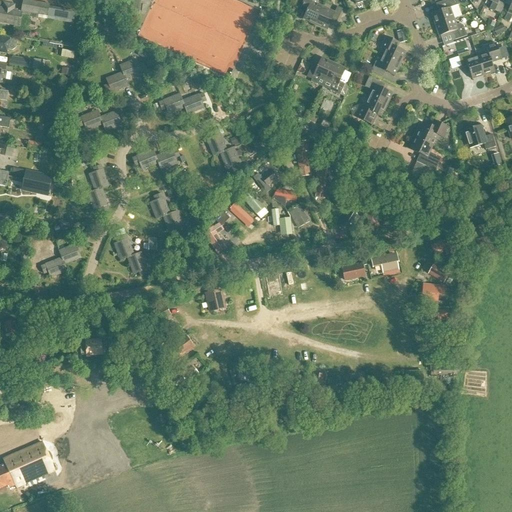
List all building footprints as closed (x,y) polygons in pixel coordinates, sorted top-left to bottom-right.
[(26,0),(22,0),(21,12),(73,21),(75,11),(50,7),(50,4),(26,0)] [(133,0),(132,14),(139,15),(141,0),(133,0)] [(304,0),(302,5),(309,8),(303,19),(315,25),(323,8),(317,6),(319,0),(304,0)] [(435,26),(454,19),(450,8),(459,5),(457,0),(454,0),(437,6),(439,12),(431,14),(435,26)] [(487,0),(493,2),(489,9),(494,12),(498,5),(499,0),(487,0)] [(3,3),(2,8),(0,7),(0,23),(20,27),(22,12),(14,10),(15,5),(3,3)] [(323,8),(315,25),(327,30),(331,21),(336,23),(342,10),(337,7),(334,14),(323,8)] [(455,41),(467,37),(463,26),(460,24),(456,25),(454,19),(435,26),(439,37),(452,32),(455,41)] [(493,29),(496,36),(506,32),(503,25),(493,29)] [(403,31),(396,32),(398,40),(405,38),(403,31)] [(0,53),(7,54),(8,50),(14,51),(16,49),(18,43),(16,40),(10,39),(0,37),(0,53)] [(386,50),(383,57),(399,64),(405,53),(396,48),(398,43),(387,38),(382,48),(386,50)] [(486,47),(488,54),(477,57),(483,76),(494,73),(491,63),(501,60),(496,44),(486,47)] [(62,50),(61,57),(73,60),(75,52),(62,50)] [(472,80),(483,76),(477,57),(471,59),(469,52),(458,56),(462,69),(468,67),(472,80)] [(12,57),(10,65),(29,68),(30,60),(12,57)] [(399,64),(383,57),(380,64),(376,62),(371,72),(382,77),(385,72),(394,76),(399,64)] [(325,81),(333,65),(321,59),(317,68),(312,66),(307,77),(312,80),(314,76),(325,81)] [(125,80),(142,73),(141,73),(146,71),(143,64),(139,65),(136,60),(120,66),(122,73),(125,80)] [(147,63),(149,68),(156,65),(154,60),(147,63)] [(40,71),(48,72),(50,63),(41,61),(40,71)] [(333,65),(325,81),(337,86),(334,93),(339,95),(345,84),(339,82),(345,70),(333,65)] [(128,87),(125,80),(122,73),(106,80),(108,85),(104,87),(107,94),(111,93),(128,87)] [(365,87),(373,91),(369,98),(386,105),(391,94),(382,90),(385,84),(369,77),(365,87)] [(0,100),(1,101),(7,102),(8,92),(0,90),(0,100)] [(185,108),(184,108),(187,115),(204,109),(202,103),(206,101),(203,94),(199,96),(199,95),(182,102),(185,108)] [(168,115),(184,108),(185,108),(182,102),(180,95),(163,101),(163,102),(159,103),(162,111),(166,109),(168,115)] [(386,105),(369,98),(364,110),(360,108),(355,118),(372,125),(376,115),(380,117),(386,105)] [(86,131),(103,125),(100,118),(98,111),(81,118),(77,120),(80,127),(84,126),(86,131)] [(103,125),(105,132),(122,125),(120,120),(124,118),(121,111),(117,112),(100,118),(103,125)] [(0,127),(9,129),(10,119),(0,117),(0,127)] [(433,122),(431,127),(423,124),(422,126),(419,124),(416,132),(419,133),(416,139),(432,147),(435,140),(440,142),(442,138),(444,139),(449,129),(433,122)] [(484,137),(481,126),(462,132),(465,140),(466,140),(469,149),(484,144),(486,150),(495,147),(491,135),(484,137)] [(213,157),(220,154),(226,151),(220,135),(219,135),(218,131),(210,134),(212,138),(207,140),(213,157)] [(238,137),(231,140),(233,146),(241,142),(238,137)] [(429,153),(432,147),(416,139),(410,150),(422,156),(418,163),(435,171),(441,159),(429,153)] [(29,141),(28,147),(41,150),(42,143),(29,141)] [(307,159),(307,156),(310,156),(307,141),(306,141),(295,143),(296,151),(298,162),(301,178),(310,176),(307,159)] [(220,154),(227,170),(232,168),(234,172),(241,170),(239,165),(240,165),(233,148),(226,151),(220,154)] [(142,170),(158,164),(156,157),(153,150),(136,157),(137,158),(132,159),(135,167),(139,165),(142,170)] [(158,164),(161,171),(177,164),(175,159),(179,157),(176,150),(172,151),(156,157),(158,164)] [(93,156),(85,159),(87,166),(96,163),(93,156)] [(89,175),(95,191),(101,189),(102,190),(109,187),(103,170),(102,170),(100,166),(93,168),(95,173),(89,175)] [(449,168),(446,177),(452,179),(455,170),(449,168)] [(260,177),(267,187),(277,178),(270,169),(260,177)] [(324,195),(325,169),(317,169),(316,195),(324,195)] [(0,185),(7,186),(9,173),(0,170),(0,185)] [(48,196),(52,177),(26,171),(22,190),(48,196)] [(338,194),(344,183),(335,178),(331,186),(336,189),(334,191),(338,194)] [(251,180),(246,185),(249,188),(254,183),(251,180)] [(101,189),(95,191),(88,194),(94,211),(99,209),(101,213),(108,211),(107,206),(102,190),(101,189)] [(173,189),(167,191),(170,199),(176,197),(173,189)] [(266,208),(250,189),(241,197),(256,216),(266,208)] [(272,199),(285,208),(286,200),(296,202),(298,194),(278,191),(272,199)] [(342,209),(350,198),(342,192),(335,203),(342,209)] [(156,220),(163,218),(163,217),(170,214),(163,198),(161,194),(154,197),(155,201),(150,204),(156,220)] [(235,204),(230,210),(249,228),(255,221),(235,204)] [(310,223),(300,206),(288,213),(298,229),(310,223)] [(371,206),(363,209),(371,231),(379,228),(371,206)] [(340,224),(351,231),(361,214),(350,207),(340,224)] [(279,209),(271,210),(273,227),(279,226),(280,237),(292,235),(290,218),(280,219),(279,209)] [(163,217),(163,218),(170,234),(175,232),(177,236),(184,233),(182,229),(183,229),(177,212),(170,214),(163,217)] [(218,218),(215,220),(218,223),(221,227),(225,223),(218,215),(217,216),(218,218)] [(68,219),(59,222),(62,230),(70,228),(68,219)] [(199,219),(193,222),(195,229),(202,226),(199,219)] [(212,226),(202,233),(217,254),(226,248),(217,234),(224,230),(221,227),(218,223),(212,227),(212,226)] [(482,228),(471,234),(479,249),(490,243),(482,228)] [(127,258),(134,256),(128,239),(127,240),(125,235),(118,238),(120,242),(114,245),(120,261),(127,259),(127,258)] [(446,254),(456,249),(451,240),(445,243),(444,243),(442,244),(440,240),(437,241),(437,242),(431,245),(435,254),(444,250),(446,254)] [(59,252),(61,259),(62,258),(64,265),(81,258),(79,253),(83,251),(80,244),(76,246),(76,245),(59,252)] [(127,258),(127,259),(134,275),(139,273),(141,277),(148,275),(147,270),(141,253),(134,256),(127,258)] [(397,253),(371,259),(373,269),(381,267),(382,274),(399,271),(397,264),(399,263),(397,253)] [(36,270),(37,258),(28,257),(28,269),(36,270)] [(62,258),(61,259),(45,265),(41,267),(44,274),(48,273),(50,278),(67,272),(64,265),(62,258)] [(361,263),(341,268),(344,282),(365,277),(363,266),(368,265),(366,258),(360,259),(361,263)] [(428,274),(444,283),(450,272),(434,264),(428,274)] [(275,282),(267,283),(268,291),(276,290),(275,282)] [(423,285),(421,300),(443,303),(445,287),(423,285)] [(204,294),(209,313),(226,309),(222,289),(204,294)] [(171,316),(166,305),(142,318),(148,329),(171,316)] [(427,314),(428,323),(434,322),(435,329),(444,328),(442,321),(449,320),(448,310),(427,314)] [(5,335),(11,334),(11,337),(12,338),(14,337),(15,345),(23,344),(21,333),(17,333),(16,322),(4,324),(5,335)] [(128,335),(123,338),(129,347),(142,338),(133,325),(124,330),(128,335)] [(177,361),(195,349),(185,335),(168,348),(177,361)] [(101,355),(100,341),(86,342),(86,344),(82,345),(83,355),(87,355),(87,356),(101,355)] [(244,359),(238,379),(251,383),(257,364),(244,359)] [(454,366),(453,360),(449,361),(432,361),(433,369),(442,369),(449,369),(454,368),(454,366)] [(196,365),(182,377),(178,372),(168,381),(178,392),(201,370),(196,365)] [(280,380),(266,369),(256,383),(270,393),(280,380)] [(314,374),(309,394),(322,397),(327,376),(314,374)] [(423,375),(408,376),(409,388),(424,386),(423,375)] [(297,379),(286,396),(284,395),(280,404),(293,411),(298,403),(292,399),(303,383),(297,379)] [(347,381),(348,398),(364,396),(363,379),(347,381)] [(389,397),(385,383),(373,387),(377,401),(389,397)] [(327,403),(336,403),(336,406),(344,407),(345,392),(336,391),(336,388),(327,387),(327,403)] [(215,390),(199,410),(206,415),(222,394),(215,390)] [(237,401),(224,402),(225,424),(238,423),(237,401)] [(110,464),(86,411),(58,423),(76,462),(55,471),(42,443),(3,460),(5,465),(0,467),(0,489),(8,486),(9,489),(15,486),(16,488),(48,474),(55,489),(110,464)]
